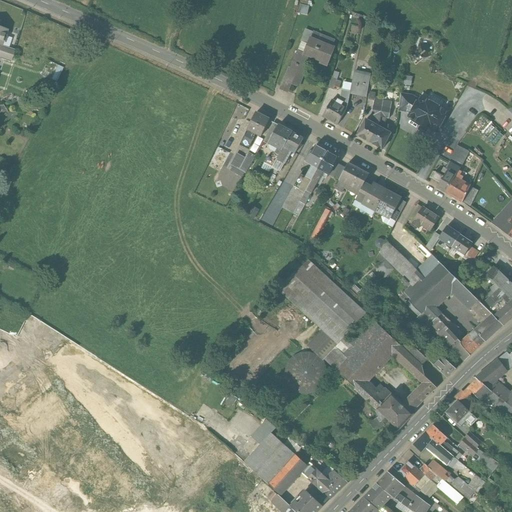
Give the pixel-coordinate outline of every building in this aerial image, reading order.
[(308,0),(304,0),(303,12),(310,13),(312,0),(308,0)] [(310,39),(304,54),(298,52),(291,70),(289,69),(281,90),(287,93),(292,81),(297,83),(307,56),(328,64),(334,48),(310,39)] [(0,45),(0,51),(12,56),(14,50),(1,46),(0,45)] [(12,56),(0,51),(0,59),(10,63),(12,56)] [(48,60),(43,75),(59,81),(65,66),(48,60)] [(350,93),(367,96),(370,77),(354,73),(351,92),(350,93)] [(332,77),(328,88),(334,90),(338,79),(332,77)] [(337,125),(347,109),(350,93),(351,92),(342,90),(339,104),(332,100),(323,117),(337,125)] [(410,115),(418,100),(411,96),(401,95),(399,111),(406,113),(410,115)] [(428,128),(436,132),(447,113),(440,109),(443,102),(431,95),(427,102),(420,98),(418,100),(410,115),(409,117),(417,121),(416,123),(428,129),(428,128)] [(374,100),(372,112),(375,113),(381,113),(383,101),(374,100)] [(388,102),(383,101),(381,113),(380,118),(386,119),(389,119),(391,107),(388,106),(388,109),(386,108),(387,107),(388,102)] [(269,120),(256,113),(243,141),(247,143),(249,144),(251,144),(256,134),(261,136),(269,120)] [(357,136),(369,143),(379,126),(380,118),(381,113),(375,113),(373,124),(366,120),(357,136)] [(379,126),(369,143),(382,150),(391,134),(383,130),(385,127),(386,119),(380,118),(379,126)] [(494,143),(505,135),(496,123),(485,131),(494,143)] [(292,133),(279,126),(276,130),(270,141),(269,143),(278,148),(282,150),(292,133)] [(270,141),(276,130),(272,128),(266,138),(270,141)] [(303,139),(292,133),(282,150),(279,156),(276,160),(284,165),(289,156),(287,155),(290,151),(295,154),(303,139)] [(445,193),(462,203),(470,187),(461,181),(464,174),(459,171),(460,168),(459,168),(468,151),(459,143),(446,169),(457,175),(445,193)] [(327,152),(315,146),(312,152),(310,151),(304,161),(314,167),(318,169),(327,152)] [(339,159),(327,152),(318,169),(328,174),(330,175),(339,159)] [(279,156),(275,154),(275,153),(271,158),(268,156),(264,163),(269,166),(267,168),(270,170),(272,167),(276,160),(279,156)] [(255,157),(249,154),(240,169),(247,172),(255,157)] [(284,165),(276,160),(272,167),(280,172),(284,165)] [(369,175),(348,164),(335,189),(356,200),(364,183),(369,175)] [(315,174),(318,169),(314,167),(312,172),(310,171),(306,177),(306,178),(311,181),(315,174)] [(445,193),(457,175),(446,169),(444,168),(442,172),(445,174),(443,177),(435,173),(431,179),(439,184),(437,188),(445,193)] [(318,169),(315,174),(320,177),(325,180),(328,174),(318,169)] [(305,193),(311,181),(306,178),(306,177),(301,174),(294,187),(305,193)] [(311,194),(320,177),(315,174),(311,181),(305,193),(304,195),(306,196),(308,193),(311,194)] [(375,211),(376,211),(386,192),(373,184),(372,187),(364,183),(356,200),(375,211)] [(470,187),(462,203),(469,208),(477,191),(470,187)] [(401,200),(386,192),(376,211),(375,211),(374,213),(379,215),(382,214),(396,222),(400,213),(395,210),(401,200)] [(406,203),(401,200),(395,210),(400,213),(406,203)] [(511,239),(511,200),(490,223),(511,239)] [(328,207),(315,230),(322,234),(335,211),(328,207)] [(438,218),(423,209),(413,224),(419,228),(421,226),(429,231),(438,218)] [(452,248),(460,235),(447,226),(440,237),(439,239),(452,248)] [(430,253),(439,239),(440,237),(435,234),(425,249),(430,253)] [(473,243),(460,235),(452,248),(464,256),(465,255),(470,247),(473,243)] [(470,247),(465,255),(473,261),(479,253),(470,247)] [(336,347),(367,314),(309,260),(278,293),(336,347)] [(437,261),(411,286),(412,287),(418,293),(419,292),(432,305),(451,286),(455,293),(471,308),(473,309),(475,308),(483,316),(479,321),(482,325),(493,315),(463,287),(437,261)] [(488,287),(494,296),(500,289),(488,277),(493,268),(488,265),(483,262),(476,274),(480,277),(488,287)] [(511,284),(501,274),(503,272),(499,269),(498,270),(495,268),(494,269),(493,268),(488,277),(500,289),(494,296),(505,307),(499,313),(495,317),(503,326),(511,318),(511,284)] [(495,317),(499,313),(487,301),(476,283),(475,283),(469,279),(463,287),(493,315),(495,317)] [(411,300),(418,293),(412,287),(405,294),(411,300)] [(442,315),(432,305),(419,292),(418,293),(411,300),(407,304),(419,317),(424,312),(433,322),(438,318),(445,325),(451,323),(442,315)] [(485,342),(503,326),(495,317),(493,315),(482,325),(475,331),(485,342)] [(439,334),(464,361),(470,356),(460,344),(461,343),(445,325),(438,318),(433,322),(431,323),(431,325),(439,334)] [(419,405),(435,389),(434,386),(425,377),(422,366),(372,319),(363,329),(366,332),(344,356),(348,360),(349,360),(370,379),(393,355),(424,384),(411,397),(411,398),(419,405)] [(479,348),(485,342),(475,331),(469,336),(479,348)] [(470,356),(479,348),(469,336),(461,343),(460,344),(470,356)] [(413,347),(430,362),(433,359),(435,356),(419,341),(413,347)] [(182,493),(234,461),(85,345),(0,397),(0,464),(6,474),(0,478),(0,511),(179,511),(174,503),(182,493)] [(511,353),(509,355),(507,353),(498,360),(507,372),(511,367),(511,353)] [(286,370),(286,378),(289,386),(295,392),(303,395),(312,394),(319,390),(324,384),(326,376),(326,369),(322,362),(317,357),(309,354),(301,354),(294,357),(289,363),(286,370)] [(446,378),(456,369),(443,357),(437,363),(437,362),(433,359),(430,362),(446,378)] [(339,374),(363,396),(371,387),(367,382),(370,379),(349,360),(348,360),(337,372),(339,375),(339,374)] [(477,380),(491,393),(491,392),(498,384),(495,381),(506,372),(497,361),(475,378),(477,380)] [(477,380),(467,389),(471,393),(481,403),(488,396),(490,398),(489,400),(511,419),(511,408),(504,402),(504,403),(491,392),(491,393),(477,380)] [(511,394),(511,395),(498,384),(491,392),(504,403),(504,402),(511,408),(511,394)] [(399,430),(413,415),(411,413),(403,406),(384,389),(379,394),(371,387),(363,396),(376,409),(385,418),(399,430)] [(469,395),(465,391),(463,393),(462,391),(455,398),(458,401),(470,413),(471,412),(473,414),(474,413),(479,416),(483,412),(477,408),(468,400),(471,397),(469,395)] [(419,405),(411,398),(403,406),(411,413),(419,405)] [(458,401),(447,414),(461,427),(466,422),(470,426),(479,416),(474,413),(473,414),(471,412),(470,413),(458,401)] [(382,422),(385,418),(376,409),(374,411),(382,422)] [(483,412),(479,416),(487,422),(490,418),(495,419),(496,418),(485,411),(483,412)] [(433,426),(425,434),(432,440),(449,454),(453,449),(446,444),(446,445),(443,443),(446,438),(433,426)] [(301,473),(307,466),(295,455),(270,433),(243,463),(281,496),(301,473)] [(476,449),(492,460),(495,455),(480,443),(469,433),(465,438),(476,449)] [(425,434),(414,446),(422,453),(426,448),(432,440),(425,434)] [(476,449),(465,438),(459,444),(473,456),(476,454),(480,457),(477,462),(485,468),(492,460),(476,449)] [(449,454),(432,440),(426,448),(447,466),(454,458),(449,454)] [(295,455),(307,466),(310,464),(311,462),(299,451),(295,455)] [(409,462),(398,473),(413,485),(422,476),(409,462)] [(435,462),(429,468),(432,472),(433,471),(437,475),(449,486),(454,480),(449,476),(450,475),(435,462)] [(309,480),(317,471),(318,471),(310,464),(307,466),(301,473),(309,480)] [(458,493),(449,486),(437,475),(433,471),(432,472),(429,468),(425,465),(420,471),(437,487),(441,483),(444,486),(456,496),(458,493)] [(330,500),(337,493),(325,480),(326,479),(317,471),(309,480),(323,492),(330,500)] [(325,480),(337,493),(347,483),(333,471),(326,479),(325,480)] [(377,484),(391,496),(394,498),(396,495),(404,486),(388,473),(377,484)] [(471,484),(480,491),(487,482),(478,474),(471,484)] [(449,486),(458,493),(466,484),(458,477),(454,480),(449,486)] [(377,484),(363,498),(377,510),(391,496),(377,484)] [(466,484),(458,493),(463,498),(464,497),(468,500),(475,491),(466,484)] [(296,511),(316,511),(322,506),(305,491),(290,506),(296,511)] [(280,511),(290,511),(293,509),(277,495),(270,503),(280,511)] [(395,500),(405,507),(412,511),(425,511),(429,506),(417,497),(412,504),(401,496),(401,497),(396,495),(394,498),(393,499),(395,500)] [(363,498),(349,511),(376,511),(377,510),(363,498)] [(405,507),(395,500),(393,502),(395,503),(394,505),(402,510),(405,507)]
